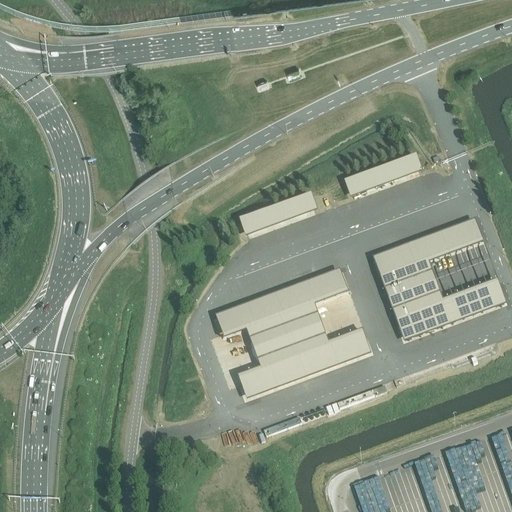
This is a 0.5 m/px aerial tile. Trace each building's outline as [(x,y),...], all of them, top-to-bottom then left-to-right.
[(418,160),(345,186),(351,203),(424,176),(418,160)] [(312,199),(240,226),(246,242),(318,215),(312,199)] [(476,225),(373,263),(379,279),(380,279),(428,261),(429,264),(428,265),(430,269),(485,248),(476,225)] [(380,279),(379,279),(381,284),(384,292),(389,304),(392,313),(393,314),(396,323),(397,327),(398,327),(398,328),(446,310),(445,306),(444,307),(430,269),(428,265),(429,264),(428,261),(380,279)] [(341,275),(216,322),(225,345),(247,336),(261,374),(239,382),(248,406),(372,360),(363,336),(329,349),(315,311),(349,298),(341,275)] [(398,327),(397,327),(405,347),(507,309),(499,286),(445,306),(446,310),(398,328),(398,327)]
